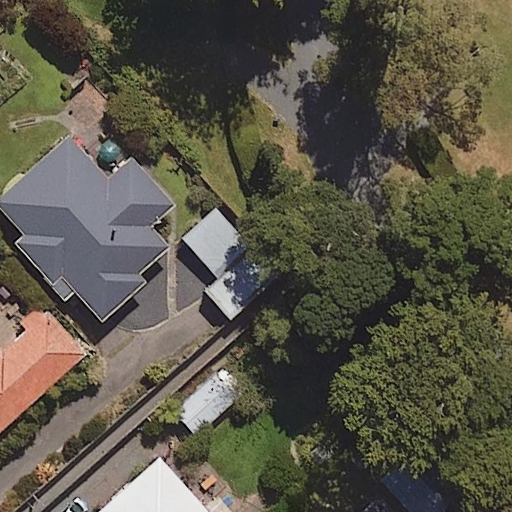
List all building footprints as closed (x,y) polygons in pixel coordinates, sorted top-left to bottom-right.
[(106,182),(67,140),(0,202),(0,209),(29,242),(20,251),(65,300),(73,293),(102,324),(174,256),(150,230),(173,208),(129,160),(106,182)] [(221,282),(205,298),(229,323),(279,274),(213,207),(180,240),(221,282)] [(39,305),(0,341),(0,432),(85,355),(39,305)] [(243,393),(222,369),(173,412),(194,437),(243,393)] [(207,511),(161,459),(101,511),(207,511)]
